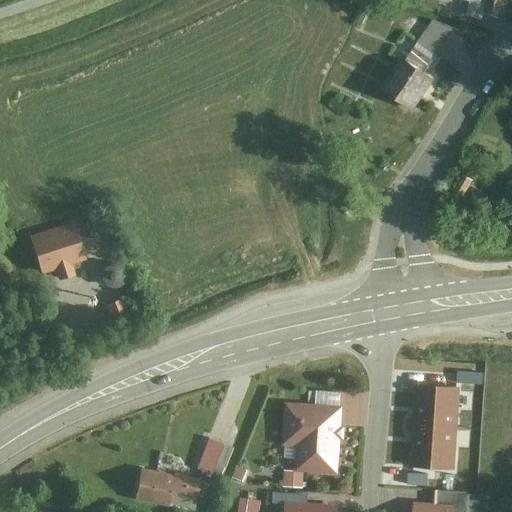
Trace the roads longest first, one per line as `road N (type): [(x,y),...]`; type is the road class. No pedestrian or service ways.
road 1 (tertiary): [(0,451),(53,418),(168,368),(385,312)]
road 2 (residential): [(407,308),(402,241),(412,203),(503,51)]
road 3 (residential): [(385,312),(372,511)]
